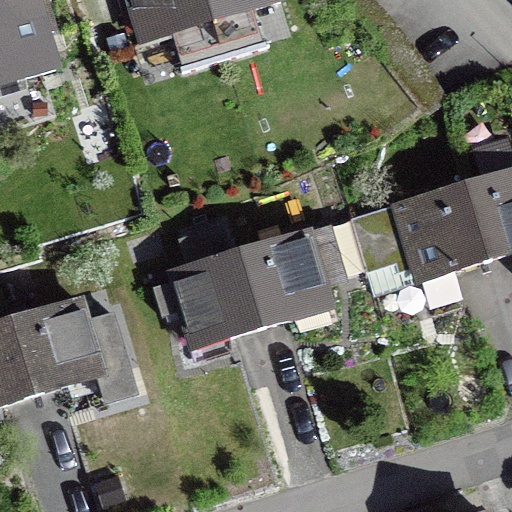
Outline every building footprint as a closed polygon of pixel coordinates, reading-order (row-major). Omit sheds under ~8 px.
[(0,0),(0,91),(63,73),(41,0),(0,0)] [(182,78),(224,66),(203,0),(127,0),(129,3),(125,5),(138,49),(135,50),(144,78),(179,67),(182,78)] [(203,0),(224,66),(270,52),(268,44),(263,45),(254,16),(288,5),(286,0),(203,0)] [(75,163),(87,164),(96,156),(97,144),(89,135),(77,134),(68,142),(67,154),(75,163)] [(464,187),(488,270),(511,262),(511,143),(511,139),(473,150),(482,181),(464,187)] [(231,168),(227,156),(213,161),(218,172),(231,168)] [(98,175),(106,179),(113,174),(113,165),(105,161),(97,166),(98,175)] [(352,224),(333,229),(348,279),(367,274),(374,297),(413,286),(414,290),(423,288),(430,312),(464,303),(457,279),(488,270),(464,187),(351,220),(352,224)] [(313,230),(239,252),(263,336),(297,326),(301,340),(335,330),(331,316),(338,314),(330,285),(348,279),(333,229),(332,227),(314,233),(313,230)] [(263,336),(239,252),(233,254),(225,229),(177,242),(185,268),(150,278),(162,321),(176,317),(188,358),(197,355),(201,366),(234,357),(231,345),(263,336)] [(387,295),(383,304),(389,311),(398,310),(402,301),(396,294),(387,295)] [(85,299),(11,321),(35,403),(98,385),(106,409),(140,399),(139,396),(148,393),(140,366),(131,369),(115,315),(92,322),(85,299)] [(395,312),(388,325),(396,338),(411,337),(418,324),(410,312),(395,312)] [(0,413),(35,403),(11,321),(0,323),(0,413)] [(125,501),(118,477),(95,483),(102,507),(125,501)]
